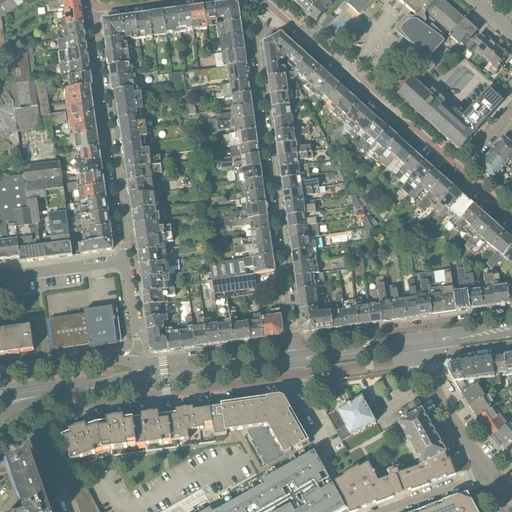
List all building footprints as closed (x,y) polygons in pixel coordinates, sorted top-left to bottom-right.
[(12,0),(10,0),(0,8),(0,9),(1,15),(2,19),(18,7),(12,0)] [(0,0),(0,7),(0,8),(10,0),(0,0)] [(65,12),(82,11),(80,0),(70,0),(49,2),(50,11),(64,7),(65,12)] [(301,0),(297,5),(307,14),(320,0),(301,0)] [(320,0),(307,14),(316,23),(332,5),(331,4),(333,1),(332,0),(320,0)] [(450,37),(464,21),(440,0),(351,0),(347,5),(359,15),(372,0),(397,0),(415,16),(413,19),(412,18),(411,18),(410,17),(409,17),(407,17),(406,18),(405,18),(404,19),(396,28),(396,29),(396,30),(396,31),(396,32),(396,33),(397,33),(426,57),(426,58),(427,58),(427,59),(428,59),(429,59),(430,58),(441,46),(450,37)] [(225,25),(240,22),(238,6),(234,3),(215,6),(217,19),(224,18),(225,25)] [(218,23),(217,19),(215,6),(204,7),(207,28),(213,28),(212,23),(218,23)] [(207,30),(207,28),(204,7),(191,9),(194,32),(207,30)] [(180,33),(194,32),(191,9),(177,11),(180,33)] [(61,26),(83,24),(82,11),(65,12),(62,13),(62,19),(60,19),(61,26)] [(167,35),(180,33),(177,11),(163,13),(167,35)] [(167,36),(167,35),(163,13),(149,14),(152,38),(167,36)] [(139,40),(152,38),(149,14),(136,16),(139,40)] [(133,40),(139,40),(136,16),(122,18),(125,35),(125,36),(125,38),(131,37),(132,40),(133,40)] [(123,35),(125,35),(122,18),(111,20),(102,21),(103,24),(105,41),(114,40),(123,39),(123,35)] [(469,47),(476,38),(474,36),(478,32),(465,20),(464,21),(450,37),(459,45),(460,44),(463,48),(466,44),(469,47)] [(220,40),(242,37),(240,22),(225,25),(217,26),(219,40),(220,40)] [(60,40),(85,36),(83,24),(61,26),(58,27),(60,40)] [(60,52),(87,48),(85,36),(60,40),(58,40),(60,52)] [(284,60),(287,57),(296,47),(283,36),(279,36),(272,39),(284,60)] [(222,54),(244,51),(242,37),(220,40),(220,44),(222,54)] [(486,62),(488,64),(501,49),(487,37),(483,42),(481,40),(480,42),(476,38),(469,47),(466,44),(463,48),(459,53),(464,58),(469,62),(470,60),(466,56),(471,50),(474,52),(483,59),(484,58),(488,61),(486,62)] [(107,54),(129,51),(127,43),(124,43),(123,39),(114,40),(105,41),(107,54)] [(294,81),(291,74),(286,75),(285,68),(284,67),(278,68),(277,64),(279,63),(279,61),(284,60),(272,39),(263,44),(269,84),(287,81),(294,81)] [(16,54),(7,41),(5,42),(5,44),(6,50),(6,56),(7,60),(16,54)] [(7,60),(11,85),(18,133),(41,129),(41,127),(52,126),(50,115),(48,98),(52,98),(51,93),(47,93),(45,80),(31,82),(27,56),(26,47),(16,54),(7,60)] [(288,65),(294,71),(307,57),(296,47),(287,57),(289,59),(290,58),(292,59),(288,63),(288,65)] [(61,65),(89,62),(87,48),(60,52),(61,65)] [(504,67),(502,65),(510,57),(501,49),(488,64),(492,67),(490,70),(489,69),(488,70),(495,77),(496,75),(504,67)] [(109,66),(130,63),(129,51),(107,54),(109,66)] [(224,68),(246,65),(244,51),(222,54),(224,68)] [(299,75),(307,83),(320,69),(307,57),(294,71),(291,74),(294,81),(294,80),(299,75)] [(68,77),(90,74),(89,62),(61,65),(60,65),(61,78),(68,77)] [(111,79),(133,76),(131,63),(130,63),(109,66),(111,79)] [(224,68),(200,71),(201,77),(228,73),(230,85),(249,82),(246,65),(224,68)] [(309,91),(315,96),(331,79),(320,69),(307,83),(306,84),(304,86),(309,91)] [(182,73),(168,75),(169,85),(184,83),(182,73)] [(70,89),(92,87),(90,74),(68,77),(70,89)] [(113,93),(137,89),(135,79),(139,79),(139,75),(135,76),(133,76),(111,79),(113,93)] [(323,96),(328,101),(340,87),(331,79),(315,96),(312,99),(317,103),(320,99),(323,96)] [(397,96),(414,110),(429,93),(413,79),(397,96)] [(271,96),(289,93),(287,81),(269,84),(271,96)] [(225,98),(250,95),(249,82),(230,85),(220,86),(221,91),(220,91),(220,94),(215,95),(215,99),(225,98)] [(444,138),(460,151),(478,131),(477,131),(497,109),(508,97),(492,83),(481,95),(481,96),(462,117),(444,138)] [(18,133),(11,85),(0,91),(0,139),(2,143),(9,138),(18,133)] [(66,104),(92,100),(91,94),(93,93),(92,87),(70,89),(64,90),(66,104)] [(330,107),(335,111),(349,95),(340,87),(328,101),(332,105),(330,107)] [(117,105),(143,102),(141,94),(138,94),(138,88),(137,89),(113,93),(114,99),(116,100),(117,105)] [(444,138),(462,117),(455,110),(451,114),(444,107),(444,106),(445,105),(445,103),(445,102),(444,99),(432,89),(429,93),(414,110),(444,138)] [(195,102),(193,91),(186,92),(188,103),(195,102)] [(272,108),(290,106),(289,100),(298,99),(297,92),(292,93),(289,93),(271,96),(272,108)] [(226,110),(252,106),(250,95),(225,98),(225,103),(226,110)] [(337,118),(342,123),(359,104),(349,95),(335,111),(332,114),(337,118)] [(68,123),(95,120),(94,115),(96,113),(95,109),(93,108),(92,100),(66,104),(68,123)] [(119,120),(142,117),(141,111),(144,110),(143,102),(117,105),(118,112),(116,114),(117,118),(119,119),(119,120)] [(190,115),(196,114),(195,102),(188,103),(189,109),(190,115)] [(347,133),(349,134),(368,112),(359,104),(342,123),(347,127),(344,130),(347,133)] [(227,115),(216,117),(217,124),(254,119),(252,106),(226,110),(227,115)] [(274,120),(292,117),(290,106),(272,108),(274,120)] [(356,135),(361,140),(378,121),(368,112),(349,134),(353,138),(356,135)] [(121,134),(147,130),(146,122),(142,123),(142,117),(119,120),(119,121),(117,123),(118,127),(120,128),(121,134)] [(276,132),(294,130),(293,123),(294,123),(293,117),(292,117),(274,120),(276,132)] [(228,135),(255,131),(254,119),(217,124),(209,125),(210,130),(218,129),(219,132),(228,131),(228,135)] [(73,137),(97,134),(97,133),(99,131),(98,128),(96,127),(95,120),(68,123),(70,132),(72,131),(73,137)] [(366,154),(369,151),(388,130),(378,121),(361,140),(352,149),(357,153),(361,149),(366,154)] [(277,146),(299,142),(299,137),(300,137),(310,135),(309,128),(294,130),(276,132),(277,146)] [(123,147),(145,144),(144,138),(148,138),(147,130),(121,134),(122,140),(120,141),(121,145),(123,146),(123,147)] [(380,159),(387,151),(398,139),(388,130),(369,151),(373,155),(371,158),(373,159),(376,163),(377,163),(380,160),(380,159)] [(227,147),(257,143),(255,131),(228,135),(223,136),(224,140),(225,148),(227,147)] [(19,143),(18,133),(9,138),(15,146),(19,143)] [(75,153),(99,148),(101,146),(100,142),(98,141),(97,134),(73,137),(70,137),(72,146),(74,146),(75,153)] [(511,157),(511,144),(504,138),(491,152),(505,165),(511,157)] [(383,166),(386,169),(406,147),(398,139),(387,151),(390,154),(382,164),(383,166)] [(279,158),(311,153),(311,146),(300,147),(299,142),(277,146),(279,158)] [(229,158),(259,155),(257,143),(227,147),(229,158)] [(125,161),(150,157),(149,150),(146,151),(145,144),(123,147),(123,148),(121,150),(122,154),(124,155),(125,161)] [(397,167),(400,171),(415,154),(406,147),(386,169),(391,173),(397,167)] [(77,164),(101,161),(100,156),(102,154),(101,151),(99,149),(99,148),(75,153),(77,164)] [(194,152),(200,162),(209,160),(208,150),(194,152)] [(178,164),(200,162),(194,152),(177,154),(178,164)] [(281,169),(304,166),(303,161),(313,160),(312,152),(311,153),(279,158),(281,169)] [(505,170),(503,168),(505,165),(491,152),(477,167),(492,180),(495,177),(498,179),(505,170)] [(397,180),(404,185),(424,163),(415,154),(400,171),(399,172),(400,172),(390,183),(393,184),(397,180)] [(229,158),(218,160),(220,172),(233,170),(260,167),(259,155),(229,158)] [(126,171),(162,166),(160,156),(150,157),(125,161),(126,171)] [(80,176),(103,173),(102,172),(104,169),(102,167),(101,161),(77,164),(77,165),(75,165),(76,172),(79,171),(80,176)] [(23,176),(30,226),(38,225),(41,225),(37,199),(46,199),(50,198),(50,192),(64,190),(60,162),(32,165),(22,167),(23,176)] [(400,189),(409,197),(433,170),(424,163),(404,185),(400,189)] [(282,181),(301,178),(308,177),(307,169),(313,168),(313,164),(304,166),(281,169),(282,181)] [(128,184),(152,180),(153,180),(152,175),(162,174),(169,173),(168,165),(162,166),(126,171),(127,176),(125,177),(126,181),(128,182),(128,184)] [(235,183),(262,179),(260,167),(233,170),(235,183)] [(425,189),(430,193),(442,179),(433,170),(409,197),(414,202),(425,189)] [(68,191),(104,186),(104,180),(105,179),(105,175),(103,174),(103,173),(80,176),(77,177),(78,183),(76,184),(76,183),(68,184),(68,185),(67,186),(68,191)] [(16,228),(30,226),(23,176),(8,177),(0,183),(0,260),(9,259),(20,258),(16,228)] [(318,189),(319,188),(318,181),(302,183),(301,178),(282,181),(284,193),(318,189)] [(237,194),(264,191),(262,179),(235,183),(237,194)] [(431,205),(436,209),(454,189),(442,179),(430,193),(417,207),(423,213),(431,205)] [(130,197),(154,194),(152,180),(128,184),(129,189),(127,191),(128,194),(130,196),(130,197)] [(87,203),(107,201),(106,194),(107,192),(107,188),(105,187),(104,186),(68,191),(68,192),(78,190),(80,204),(87,203)] [(308,197),(319,196),(318,189),(284,193),(286,205),(309,202),(308,197)] [(444,217),(448,213),(463,197),(454,189),(436,209),(440,213),(444,217)] [(239,206),(265,203),(264,191),(237,194),(230,195),(231,202),(238,201),(239,206)] [(132,212),(156,209),(158,209),(156,193),(154,194),(130,197),(130,198),(128,199),(129,203),(131,204),(132,212)] [(355,195),(351,196),(353,208),(361,207),(355,195)] [(358,201),(367,209),(372,204),(363,196),(358,201)] [(445,227),(450,232),(473,206),(463,197),(448,213),(453,218),(445,227)] [(90,217),(108,213),(107,206),(109,205),(109,202),(107,201),(87,203),(88,208),(80,209),(81,214),(75,215),(75,219),(90,217)] [(287,218),(315,213),(314,208),(315,208),(314,202),(310,202),(309,202),(286,205),(287,218)] [(224,223),(267,217),(265,203),(239,206),(240,214),(236,214),(229,215),(229,218),(224,218),(224,223)] [(467,235),(471,231),(484,216),(473,206),(450,232),(446,237),(451,242),(463,229),(467,233),(466,234),(467,235)] [(71,243),(66,208),(63,208),(61,211),(61,215),(48,216),(52,245),(41,247),(42,260),(72,256),(71,243)] [(134,226),(159,223),(166,222),(166,218),(160,219),(159,215),(156,215),(156,209),(132,212),(130,214),(131,217),(133,219),(134,226)] [(84,232),(110,228),(109,220),(111,219),(111,216),(109,215),(108,213),(90,217),(90,222),(82,223),(83,228),(77,228),(77,232),(84,232)] [(289,229),(316,225),(315,213),(287,218),(289,229)] [(463,250),(468,255),(496,227),(484,216),(471,231),(476,235),(465,248),(462,250),(463,250)] [(244,233),(269,230),(267,217),(224,223),(225,227),(232,226),(232,229),(243,228),(244,233)] [(370,229),(373,229),(370,223),(367,218),(362,219),(364,230),(370,229)] [(136,239),(172,235),(176,234),(175,226),(171,226),(171,227),(160,228),(159,223),(134,226),(133,228),(133,231),(135,232),(136,239)] [(41,247),(38,225),(30,226),(16,228),(20,258),(20,263),(42,260),(41,247)] [(291,241),(311,238),(318,237),(316,225),(289,229),(291,241)] [(483,249),(488,253),(505,235),(496,227),(468,255),(473,260),(476,258),(483,249)] [(86,244),(112,240),(111,234),(113,233),(113,230),(111,229),(110,228),(84,232),(86,244)] [(234,248),(271,243),(269,230),(244,233),(244,239),(233,241),(233,244),(234,247),(234,248)] [(138,253),(166,249),(165,244),(173,242),(172,235),(136,239),(137,246),(135,248),(136,251),(138,252),(138,253)] [(492,271),(503,258),(511,248),(511,241),(505,235),(488,253),(493,257),(486,266),(492,271)] [(292,254),(316,250),(323,249),(323,243),(317,244),(318,246),(316,247),(315,243),(312,243),(311,238),(291,241),(292,254)] [(80,245),(81,254),(113,250),(112,240),(86,244),(80,245)] [(250,259),(272,256),(271,243),(234,248),(235,255),(249,253),(250,259)] [(507,275),(511,269),(511,248),(503,258),(508,263),(500,270),(502,272),(504,274),(507,275)] [(140,267),(165,263),(164,257),(167,257),(166,249),(138,253),(139,260),(137,261),(138,264),(140,265),(140,267)] [(294,266),(321,262),(320,255),(317,256),(316,250),(292,254),(294,266)] [(209,265),(212,280),(257,274),(274,272),(272,256),(250,259),(209,265)] [(465,276),(463,261),(455,262),(459,287),(453,288),(456,312),(470,310),(465,276)] [(142,280),(168,276),(166,262),(165,263),(140,267),(141,272),(139,274),(140,277),(142,278),(142,280)] [(296,277),(319,274),(318,268),(322,267),(321,262),(294,266),(296,277)] [(456,312),(453,288),(451,274),(450,271),(444,271),(447,289),(441,290),(445,314),(456,312)] [(510,305),(508,288),(508,287),(506,287),(505,276),(499,274),(499,273),(491,271),(492,275),(496,307),(510,305)] [(434,273),(427,274),(429,287),(436,286),(434,273)] [(297,291),(321,288),(325,287),(324,281),(320,281),(319,274),(296,277),(297,291)] [(433,315),(430,296),(429,287),(427,274),(419,275),(422,292),(424,292),(425,296),(417,297),(420,317),(433,315)] [(254,275),(212,281),(214,295),(256,289),(254,275)] [(470,310),(483,309),(480,287),(478,275),(465,276),(470,310)] [(483,309),(496,307),(492,275),(484,276),(485,287),(480,287),(483,309)] [(142,294),(174,289),(173,282),(170,283),(169,276),(168,276),(142,280),(143,286),(141,288),(142,294)] [(395,321),(392,302),(387,303),(383,278),(376,279),(377,285),(377,290),(382,322),(395,321)] [(395,321),(407,319),(404,300),(399,301),(396,281),(389,282),(392,302),(395,321)] [(407,319),(420,317),(417,297),(415,284),(408,285),(410,295),(404,296),(404,300),(407,319)] [(300,311),(318,309),(319,309),(319,305),(326,304),(325,295),(322,295),(321,288),(297,291),(300,311)] [(144,307),(164,304),(165,304),(168,303),(167,298),(175,297),(174,289),(142,294),(144,307)] [(371,324),(382,322),(377,290),(372,291),(374,305),(369,306),(371,324)] [(433,315),(445,314),(441,290),(435,291),(436,296),(430,296),(433,315)] [(347,327),(343,301),(342,295),(335,297),(336,306),(330,307),(330,312),(333,329),(347,327)] [(359,326),(371,324),(369,306),(363,307),(362,298),(356,299),(359,326)] [(359,326),(356,299),(343,301),(347,327),(359,326)] [(221,344),(234,343),(230,313),(228,300),(215,301),(218,325),(221,344)] [(146,319),(168,316),(168,312),(166,313),(164,304),(144,307),(146,319)] [(261,318),(264,339),(280,336),(283,332),(280,309),(271,311),(272,317),(261,318)] [(300,311),(302,323),(303,330),(307,333),(321,331),(333,329),(330,312),(319,313),(318,309),(300,311)] [(54,350),(88,346),(121,341),(117,310),(83,315),(49,319),(54,350)] [(234,343),(251,340),(249,323),(237,325),(237,319),(236,312),(230,313),(234,343)] [(196,348),(208,346),(204,321),(203,313),(196,314),(198,328),(193,329),(196,348)] [(166,329),(180,327),(178,315),(168,316),(146,319),(147,332),(166,329)] [(264,339),(261,318),(261,315),(253,316),(254,322),(249,322),(249,323),(251,340),(264,339)] [(208,346),(221,344),(218,325),(212,326),(211,320),(204,321),(208,346)] [(183,350),(196,348),(193,329),(193,326),(192,321),(189,322),(189,327),(186,327),(187,331),(180,332),(183,350)] [(169,352),(183,350),(180,332),(180,327),(166,329),(169,352)] [(156,353),(169,352),(166,329),(147,332),(150,349),(156,353)] [(0,355),(34,351),(31,330),(0,334),(0,355)] [(499,376),(506,375),(504,356),(491,358),(494,378),(495,386),(501,386),(499,376)] [(483,380),(494,378),(491,358),(471,361),(473,380),(474,387),(478,386),(484,385),(483,380)] [(474,387),(473,380),(471,361),(462,362),(450,363),(447,370),(455,383),(461,394),(474,387)] [(469,407),(485,397),(478,386),(474,387),(461,394),(469,407)] [(469,407),(476,419),(496,407),(488,395),(485,397),(469,407)] [(227,435),(227,432),(248,430),(268,466),(309,443),(310,440),(308,426),(300,427),(294,416),(284,399),(280,397),(231,403),(221,405),(221,408),(217,408),(216,405),(210,406),(210,409),(213,428),(214,437),(227,435)] [(339,429),(336,431),(341,442),(376,423),(362,398),(337,412),(337,413),(332,416),(339,429)] [(400,422),(422,410),(416,401),(398,412),(399,414),(396,415),(400,422)] [(476,419),(484,429),(501,416),(504,414),(498,406),(496,407),(476,419)] [(204,429),(213,428),(210,409),(193,412),(193,409),(176,411),(176,414),(168,415),(171,438),(180,437),(180,441),(189,440),(188,432),(204,429)] [(431,462),(445,455),(446,454),(422,410),(400,422),(398,423),(422,467),(431,462)] [(162,439),(171,438),(168,415),(159,416),(159,413),(142,416),(142,419),(133,420),(136,443),(145,442),(146,446),(163,443),(162,439)] [(484,429),(491,438),(507,425),(501,416),(484,429)] [(128,444),(136,443),(133,420),(124,421),(124,418),(107,420),(107,423),(97,425),(102,448),(110,447),(111,450),(128,448),(128,444)] [(499,450),(511,438),(511,421),(507,425),(491,438),(499,450)] [(95,450),(102,448),(97,425),(87,429),(86,426),(70,431),(71,434),(62,437),(70,459),(79,456),(80,460),(82,459),(96,454),(95,450)] [(508,459),(511,455),(511,438),(499,450),(508,459)] [(341,511),(346,509),(332,485),(314,452),(315,452),(314,451),(312,452),(309,446),(261,473),(260,472),(251,477),(252,479),(236,487),(235,485),(226,491),(227,493),(211,501),(210,500),(201,505),(204,511),(341,511)] [(51,511),(50,507),(47,508),(36,474),(38,474),(39,476),(48,473),(41,453),(35,455),(33,450),(27,452),(29,457),(10,463),(26,511),(51,511)] [(352,511),(384,500),(418,488),(438,481),(455,475),(450,460),(447,461),(445,455),(431,462),(422,467),(412,470),(401,474),(399,468),(387,472),(390,479),(378,483),(375,477),(368,464),(335,482),(335,483),(332,485),(346,509),(347,509),(348,511),(352,511)] [(70,484),(82,480),(79,474),(68,478),(70,484)] [(73,490),(85,486),(82,480),(70,484),(73,490)] [(75,496),(88,491),(85,486),(73,490),(75,496)] [(77,502),(91,497),(88,491),(75,496),(77,502)] [(477,511),(472,501),(467,493),(459,496),(442,502),(442,503),(439,504),(426,509),(416,511),(477,511)] [(79,508),(94,502),(91,497),(77,502),(79,508)] [(80,511),(86,511),(97,508),(94,502),(79,508),(80,511)]
